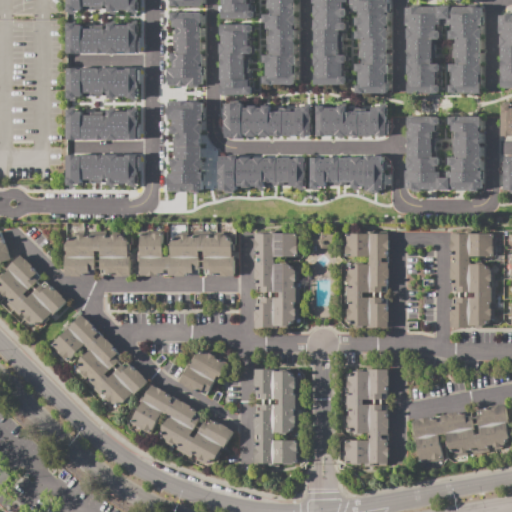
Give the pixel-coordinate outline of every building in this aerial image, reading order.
[(136,0),(66,0),(66,11),(137,11),(136,0)] [(220,0),(245,0),(245,19),(221,20),(220,0)] [(263,0),(264,86),(295,86),(293,0),(263,0)] [(311,0),(344,0),(345,85),(312,85),(311,0)] [(355,0),(358,95),(389,94),(387,0),(355,0)] [(404,92),(437,93),(437,64),(431,64),(431,26),(438,26),(438,8),(404,8),(404,92)] [(448,92),(481,92),(482,9),(438,8),(438,26),(449,26),(449,41),(456,41),(455,69),(448,69),(448,92)] [(201,12),(172,13),(172,53),(169,54),(170,68),(166,68),(166,86),(202,86),(201,12)] [(501,88),(511,87),(511,14),(507,15),(507,16),(499,16),(499,18),(499,32),(502,32),(502,36),(501,36),(501,47),(499,47),(499,58),(501,58),(501,61),(499,61),(499,71),(501,71),(501,74),(498,74),(499,81),(501,81),(501,88)] [(136,54),(137,24),(105,24),(105,26),(66,26),(66,53),(136,54)] [(218,24),(219,93),(253,92),(252,24),(218,24)] [(66,68),(66,98),(137,97),(136,68),(66,68)] [(202,192),(202,102),(168,102),(168,120),(170,120),(170,134),(174,134),(174,159),(171,159),(171,173),(168,173),(168,192),(202,192)] [(310,137),(310,105),(295,105),(295,109),(270,109),(270,105),(224,104),(224,136),(310,137)] [(501,105),(509,105),(509,107),(511,107),(511,136),(501,136),(501,105)] [(316,136),(386,136),(386,107),(345,107),(345,106),(316,106),(316,136)] [(107,115),(81,115),(81,110),(66,110),(66,140),(137,140),(137,110),(107,110),(107,115)] [(481,116),(481,190),(442,190),(442,179),(448,179),(448,172),(453,172),(453,166),(450,166),(450,157),(456,157),(457,131),(452,131),(452,124),(449,124),(449,116),(481,116)] [(408,117),(440,117),(439,134),(434,133),(433,157),(439,157),(439,167),(437,167),(437,172),(441,172),(441,190),(407,189),(408,117)] [(136,155),(66,154),(66,184),(108,184),(108,187),(136,187),(136,155)] [(511,156),(503,157),(503,191),(511,190),(511,156)] [(304,157),(218,157),(218,192),(236,192),(236,189),(264,189),(264,186),(304,186),(304,157)] [(310,187),(366,187),(366,192),(383,191),(383,157),(310,158),(310,187)] [(256,233),(299,233),(299,255),(275,255),(275,264),(289,264),(299,276),(299,316),(288,327),(256,327),(256,297),(280,297),(280,292),(256,292),(256,262),(262,262),(262,258),(256,258),(256,233)] [(332,251),(331,233),(312,234),(312,251),(332,251)] [(387,234),(388,285),(382,285),(382,292),(363,292),(363,299),(388,298),(389,327),(348,328),(347,266),(370,265),(370,255),(347,255),(346,235),(387,234)] [(450,234),(493,234),(493,256),(470,256),(470,264),(483,264),(490,270),(494,277),(494,316),(482,328),(450,328),(450,297),(475,298),(475,292),(450,292),(450,263),(456,263),(456,258),(450,258),(450,234)] [(64,275),(64,245),(74,235),(125,236),(131,244),(131,276),(100,276),(101,250),(95,250),(95,275),(64,275)] [(140,275),(140,235),(163,235),(163,256),(172,256),(172,239),(173,239),(177,235),(227,235),(234,244),(234,276),(140,275)] [(0,262),(0,237),(2,237),(4,245),(7,244),(11,260),(0,262)] [(0,276),(21,255),(37,271),(36,272),(42,278),(26,294),(29,297),(45,281),(49,285),(50,284),(68,301),(45,324),(28,324),(23,320),(26,316),(21,311),(18,315),(7,304),(11,300),(6,295),(2,299),(0,297),(0,276)] [(51,346),(83,315),(99,331),(94,335),(98,339),(102,335),(123,356),(106,373),(109,377),(122,364),(126,369),(131,364),(148,382),(126,404),(108,404),(78,373),(82,369),(76,363),(90,350),(84,344),(67,362),(51,346)] [(180,382),(188,366),(191,368),(201,349),(228,363),(220,377),(217,375),(206,396),(180,382)] [(254,462),(254,438),(260,438),(260,433),(254,433),(255,404),(280,404),(280,398),(258,398),(258,393),(255,393),(256,369),(288,369),(293,373),(298,383),(297,436),(289,436),(289,433),(274,432),(274,440),(297,440),(297,463),(254,462)] [(387,464),(344,465),(343,443),(367,442),(367,434),(353,434),(343,422),(343,382),(354,371),(369,371),(369,370),(386,370),(386,401),(362,401),(362,406),(386,406),(387,435),(380,435),(380,440),(387,440),(387,464)] [(152,384),(173,396),(171,401),(175,404),(178,399),(203,413),(190,435),(196,438),(207,419),(211,421),(213,419),(234,431),(217,459),(212,461),(201,461),(154,435),(158,428),(161,430),(169,416),(162,413),(151,433),(131,422),(152,384)] [(412,420),(469,410),(474,436),(481,435),(476,408),(505,403),(511,437),(504,448),(447,458),(444,437),(439,438),(442,459),(420,463),(412,420)] [(0,457),(14,472),(0,486),(0,457)]
